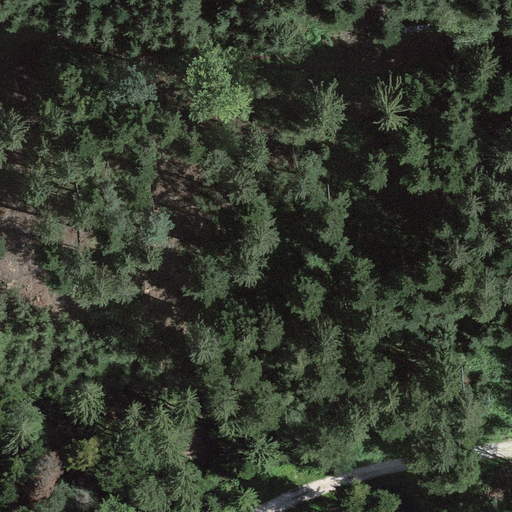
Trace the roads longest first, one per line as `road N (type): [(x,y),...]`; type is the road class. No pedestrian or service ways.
road 1 (track): [(511,22),(419,48),(278,62),(65,42),(0,48)]
road 2 (track): [(263,511),(312,488),(511,445)]
